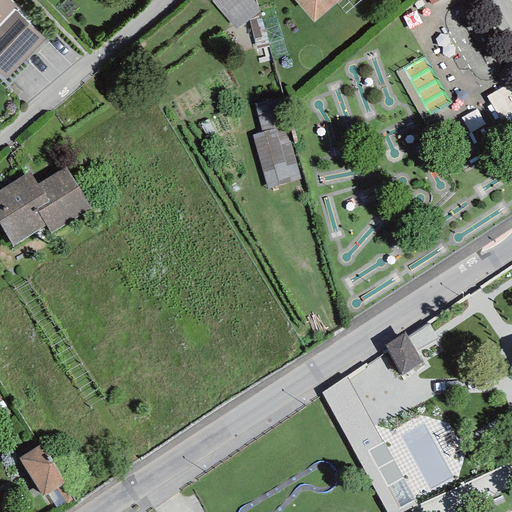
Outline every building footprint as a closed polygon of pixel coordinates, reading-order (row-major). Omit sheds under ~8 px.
[(0,0),(0,23),(14,9),(16,6),(8,0),(0,0)] [(252,0),(212,0),(211,1),(235,30),(248,19),(259,10),(260,9),(252,0)] [(293,0),(313,24),(340,0),(293,0)] [(46,39),(14,9),(0,23),(0,74),(7,81),(46,39)] [(268,47),(259,10),(248,19),(256,50),(268,47)] [(511,92),(507,85),(486,97),(499,120),(511,112),(511,92)] [(267,100),(253,104),(260,131),(274,127),(267,100)] [(476,109),(461,118),(469,133),(485,125),(476,109)] [(251,135),(267,190),(300,179),(284,125),(251,135)] [(0,226),(12,246),(45,226),(50,234),(91,209),(65,167),(37,185),(29,172),(0,189),(0,226)] [(431,320),(414,329),(422,344),(439,334),(431,320)] [(405,332),(384,345),(400,376),(420,362),(405,332)] [(348,373),(325,386),(340,412),(363,399),(348,373)] [(41,444),(18,459),(42,498),(47,494),(57,510),(72,501),(63,485),(65,483),(41,444)]
